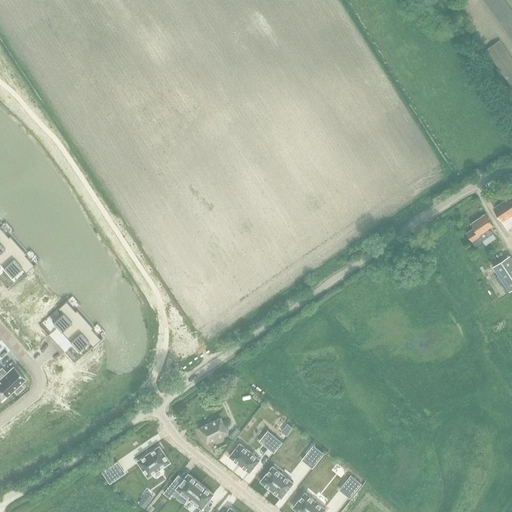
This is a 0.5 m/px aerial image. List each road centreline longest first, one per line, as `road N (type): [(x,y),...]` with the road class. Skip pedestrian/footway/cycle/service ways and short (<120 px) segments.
road 1 (unclassified): [(153,404),(433,210),(511,165)]
road 2 (residential): [(153,404),(182,443),(267,511)]
road 3 (unclassified): [(31,485),(153,404)]
road 4 (residential): [(0,421),(41,385),(0,328)]
